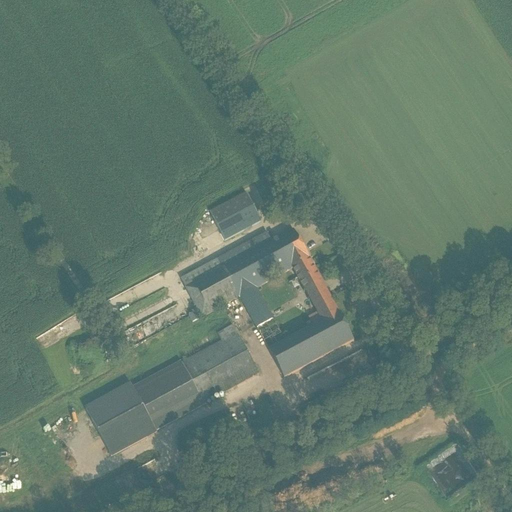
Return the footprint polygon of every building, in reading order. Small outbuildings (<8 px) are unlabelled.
[(246,194),(210,213),(224,242),(261,223),(246,194)] [(181,281),(186,289),(196,308),(189,319),(191,324),(200,319),(201,319),(240,299),(253,323),(269,314),(255,288),(293,268),(306,292),(321,283),(293,231),(271,243),(266,234),(181,281)] [(321,283),(306,292),(309,299),(325,290),(321,283)] [(269,314),(253,323),(283,379),(353,342),(325,290),(309,299),(321,321),(283,341),(269,314)] [(141,336),(152,333),(148,319),(137,322),(141,336)] [(203,405),(258,375),(236,334),(232,326),(217,334),(221,342),(181,364),(132,390),(129,385),(84,409),(112,459),(156,435),(156,433),(204,407),(203,405)] [(363,345),(331,362),(342,384),(375,368),(363,345)] [(214,417),(197,426),(202,438),(220,428),(214,417)] [(15,451),(4,457),(13,473),(23,468),(15,451)] [(79,474),(50,486),(52,492),(81,481),(79,474)]
